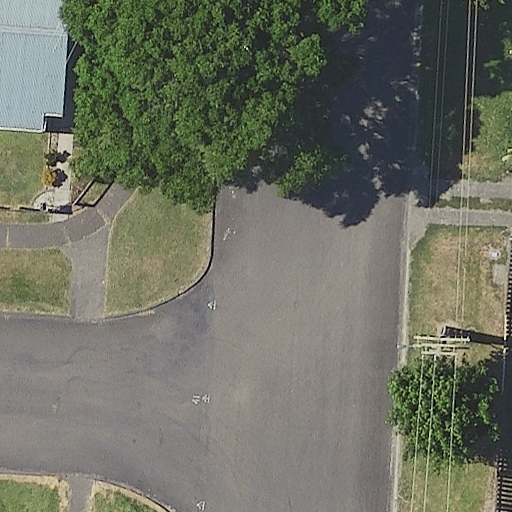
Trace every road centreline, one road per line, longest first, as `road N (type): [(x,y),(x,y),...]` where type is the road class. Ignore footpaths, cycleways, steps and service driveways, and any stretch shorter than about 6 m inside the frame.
road 1 (residential): [(322,0),(292,435)]
road 2 (residential): [(0,414),(292,435)]
